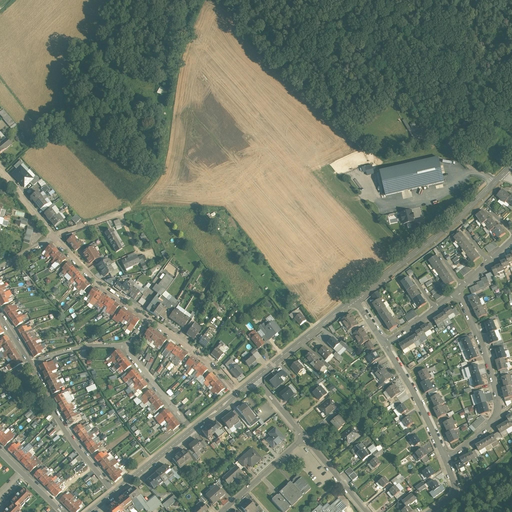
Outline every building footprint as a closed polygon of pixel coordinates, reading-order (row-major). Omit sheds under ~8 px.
[(162,96),(165,90),(160,87),(157,93),(162,96)] [(3,119),(7,124),(12,120),(8,115),(3,119)] [(422,136),(419,131),(411,135),(417,145),(419,143),(420,145),(423,144),(422,141),(425,140),(422,136)] [(5,138),(2,141),(0,138),(0,144),(5,150),(11,146),(5,138)] [(439,158),(380,172),(385,197),(445,183),(439,158)] [(14,167),(17,170),(20,167),(23,164),(20,161),(14,167)] [(361,167),(363,173),(366,172),(367,176),(375,174),(372,164),(361,167)] [(27,173),(20,167),(17,170),(12,175),(18,182),(27,173)] [(33,179),(27,173),(18,182),(24,188),(29,183),(33,179)] [(36,176),(33,179),(29,183),(33,186),(40,181),(36,176)] [(49,190),(45,186),(41,189),(43,192),(45,194),(47,192),(48,193),(50,192),(48,190),(49,190)] [(510,197),(502,190),(497,196),(505,203),(506,202),(510,197)] [(43,192),(39,195),(37,192),(30,198),(35,204),(45,196),(46,195),(45,194),(43,192)] [(44,201),(42,199),(35,204),(40,210),(47,205),(44,201)] [(51,210),(44,215),(49,221),(56,216),(51,210)] [(489,220),(483,211),(476,216),(482,225),(484,223),(489,220)] [(411,212),(401,214),(404,225),(410,224),(412,231),(419,230),(417,222),(414,223),(413,219),(414,219),(413,215),(412,215),(411,212)] [(76,215),(71,220),(75,224),(80,220),(76,215)] [(56,216),(49,221),(54,227),(61,222),(56,216)] [(489,220),(484,223),(490,232),(492,231),(497,227),(491,219),(489,220)] [(423,221),(417,222),(419,230),(425,228),(423,221)] [(505,234),(499,226),(497,227),(492,231),(498,239),(505,234)] [(33,228),(28,227),(23,242),(29,244),(33,228)] [(111,230),(105,234),(109,241),(112,239),(115,237),(113,234),(111,230)] [(124,246),(116,232),(113,234),(115,237),(118,243),(121,241),(123,245),(121,247),(121,248),(124,246)] [(467,241),(460,233),(454,238),(460,247),(467,241)] [(68,241),(67,242),(75,251),(84,246),(80,240),(77,242),(72,237),(68,241)] [(118,243),(115,237),(112,239),(115,245),(112,247),(116,253),(122,249),(121,248),(121,247),(118,243)] [(473,250),(467,241),(460,247),(462,250),(466,255),(473,250)] [(51,245),(45,251),(46,253),(48,255),(55,249),(51,245)] [(88,250),(82,254),(86,259),(96,253),(93,248),(93,247),(88,250)] [(55,249),(48,255),(50,257),(52,258),(58,252),(55,249)] [(479,258),(473,250),(466,255),(473,264),(479,258)] [(58,252),(52,258),(54,260),(56,262),(62,256),(58,252)] [(96,253),(86,259),(89,264),(95,261),(99,258),(96,253)] [(136,255),(122,262),(127,272),(125,269),(131,266),(132,268),(140,264),(140,263),(138,258),(136,255)] [(62,256),(56,262),(59,266),(65,260),(62,256)] [(147,269),(141,257),(138,258),(140,263),(140,264),(143,270),(147,269)] [(435,257),(429,262),(434,270),(441,265),(435,257)] [(107,260),(97,266),(101,271),(110,266),(107,260)] [(507,261),(500,263),(501,265),(503,269),(509,267),(508,265),(507,261)] [(68,263),(62,269),(64,271),(66,273),(72,267),(68,263)] [(441,265),(434,270),(439,276),(440,279),(447,274),(441,265)] [(501,265),(495,268),(495,269),(497,274),(504,272),(503,269),(501,265)] [(110,266),(101,271),(104,277),(113,271),(110,266)] [(72,267),(66,273),(67,275),(69,276),(75,270),(72,267)] [(75,270),(69,276),(71,278),(73,280),(79,274),(75,270)] [(79,274),(73,280),(75,282),(76,284),(83,278),(79,274)] [(453,283),(447,274),(440,279),(446,288),(453,283)] [(167,278),(165,276),(158,286),(157,286),(162,290),(171,278),(168,276),(167,278)] [(83,278),(76,284),(78,286),(80,288),(86,282),(83,278)] [(171,278),(162,290),(165,292),(174,280),(171,278)] [(408,278),(401,283),(407,291),(414,287),(408,278)] [(124,284),(119,281),(114,288),(120,292),(122,290),(121,290),(124,284)] [(86,282),(80,288),(82,290),(83,291),(90,285),(86,282)] [(124,284),(121,290),(122,290),(127,294),(132,287),(129,284),(126,282),(124,284)] [(162,290),(157,286),(158,286),(156,285),(152,290),(158,294),(159,293),(159,294),(162,290)] [(140,292),(132,287),(127,294),(134,300),(139,293),(140,292)] [(145,287),(141,293),(140,292),(139,293),(143,295),(148,289),(146,287),(145,287)] [(414,287),(407,291),(412,300),(419,295),(414,287)] [(94,288),(89,295),(91,297),(93,298),(98,291),(94,288)] [(98,291),(93,298),(95,300),(97,301),(102,294),(98,291)] [(159,294),(159,293),(158,294),(154,300),(157,302),(156,303),(164,308),(158,316),(165,321),(173,308),(174,306),(168,301),(162,296),(159,294)] [(102,294),(97,301),(99,303),(101,304),(106,297),(102,294)] [(419,295),(412,300),(418,309),(425,304),(419,295)] [(106,297),(101,304),(103,306),(105,307),(111,300),(106,297)] [(177,302),(172,297),(168,301),(174,306),(177,302)] [(477,297),(469,300),(473,310),(481,306),(477,297)] [(6,298),(0,301),(0,305),(1,307),(8,303),(7,301),(6,298)] [(375,302),(372,304),(378,313),(385,308),(379,299),(375,302)] [(111,300),(105,307),(108,309),(110,310),(115,303),(111,300)] [(154,300),(147,310),(157,318),(158,316),(164,308),(156,303),(157,302),(154,300)] [(115,303),(110,310),(112,312),(114,313),(119,306),(115,303)] [(213,303),(209,307),(216,312),(218,310),(219,308),(213,303)] [(297,310),(293,305),(287,310),(291,315),(297,310)] [(11,306),(4,311),(7,315),(14,310),(12,308),(11,306)] [(481,306),(473,310),(478,319),(486,316),(481,306)] [(190,316),(178,307),(176,310),(170,318),(176,323),(182,315),(188,319),(189,318),(190,316)] [(385,308),(378,313),(384,322),(391,317),(385,308)] [(450,308),(444,312),(445,313),(448,317),(453,314),(450,308)] [(122,309),(117,316),(119,317),(121,319),(127,312),(122,309)] [(14,310),(7,315),(10,319),(17,314),(15,312),(14,310)] [(300,314),(297,310),(291,315),(295,319),(300,314)] [(127,312),(121,319),(124,320),(126,322),(131,315),(127,312)] [(445,313),(439,316),(443,322),(448,318),(448,317),(445,313)] [(17,314),(10,319),(13,323),(20,318),(18,316),(17,314)] [(300,314),(295,319),(300,326),(306,321),(300,314)] [(131,315),(126,322),(128,323),(130,325),(135,318),(131,315)] [(188,319),(182,315),(176,323),(183,327),(188,320),(188,319)] [(351,315),(341,321),(345,326),(354,320),(351,315)] [(439,316),(433,320),(437,326),(443,322),(439,316)] [(391,317),(384,322),(390,331),(397,326),(391,317)] [(20,318),(13,323),(16,327),(23,322),(21,320),(20,318)] [(135,318),(130,325),(134,328),(139,321),(135,318)] [(354,320),(345,326),(348,331),(352,329),(357,325),(354,320)] [(493,321),(485,324),(488,334),(494,332),(496,331),(493,321)] [(267,322),(259,328),(264,335),(266,333),(264,331),(267,328),(267,327),(269,325),(267,322)] [(269,325),(267,327),(267,328),(264,331),(266,333),(271,339),(280,331),(273,322),(269,325)] [(199,328),(194,324),(191,328),(198,333),(199,331),(198,330),(199,328)] [(426,324),(420,328),(421,329),(424,334),(430,330),(426,324)] [(26,327),(18,331),(21,335),(28,331),(27,329),(26,327)] [(150,328),(145,335),(146,337),(149,338),(154,331),(150,328)] [(198,333),(191,328),(186,335),(194,340),(195,338),(197,335),(198,333)] [(216,334),(209,329),(198,343),(205,348),(216,334)] [(356,333),(353,335),(356,341),(366,335),(362,329),(356,333)] [(421,329),(415,333),(416,334),(419,339),(425,335),(424,334),(421,329)] [(28,331),(21,335),(23,340),(31,335),(30,333),(28,331)] [(158,334),(154,331),(149,338),(151,340),(153,341),(158,334)] [(488,334),(486,335),(490,345),(498,342),(494,332),(488,334)] [(101,338),(104,342),(112,338),(110,334),(101,338)] [(158,334),(153,341),(155,343),(157,344),(162,337),(158,334)] [(416,334),(410,338),(414,344),(420,340),(419,339),(416,334)] [(31,335),(23,340),(26,344),(34,340),(32,338),(31,335)] [(366,335),(356,341),(360,346),(369,340),(366,335)] [(261,341),(256,336),(252,339),(251,340),(258,348),(263,345),(261,341)] [(7,337),(0,340),(0,342),(0,343),(2,346),(9,341),(7,337)] [(162,337),(157,344),(159,346),(161,347),(166,340),(162,337)] [(333,338),(328,344),(334,350),(339,345),(333,338)] [(414,344),(410,338),(405,342),(408,348),(414,344)] [(469,339),(461,342),(465,352),(473,348),(469,339)] [(34,340),(26,344),(29,349),(36,344),(35,342),(34,340)] [(9,341),(2,346),(3,348),(4,350),(12,346),(9,341)] [(350,349),(342,342),(339,345),(343,348),(348,352),(350,349)] [(369,342),(366,344),(365,346),(370,352),(371,351),(374,348),(369,342)] [(405,342),(399,346),(402,351),(408,348),(405,342)] [(170,343),(165,350),(167,352),(169,353),(174,346),(170,343)] [(36,344),(29,349),(31,353),(39,349),(37,347),(36,344)] [(339,345),(334,350),(337,354),(343,348),(339,345)] [(12,346),(4,350),(6,352),(7,355),(14,350),(12,346)] [(174,346),(169,353),(171,355),(173,356),(178,349),(174,346)] [(332,355),(324,347),(319,352),(327,360),(332,355)] [(473,348),(465,352),(469,362),(477,358),(473,348)] [(503,348),(495,350),(498,361),(504,359),(506,358),(503,348)] [(39,349),(31,353),(34,358),(41,353),(40,351),(39,349)] [(178,349),(173,356),(175,358),(178,359),(183,352),(178,349)] [(216,349),(211,355),(218,361),(223,355),(218,350),(216,349)] [(14,350),(7,355),(8,357),(10,359),(17,355),(14,350)] [(118,351),(111,356),(113,358),(114,360),(121,354),(118,351)] [(183,352),(178,359),(180,361),(182,362),(187,355),(183,352)] [(257,352),(252,356),(256,360),(261,356),(257,352)] [(372,353),(366,358),(371,364),(379,358),(374,352),(372,353)] [(311,353),(306,357),(312,365),(317,361),(311,353)] [(121,354),(114,360),(116,362),(118,364),(124,358),(121,354)] [(255,361),(249,354),(242,360),(248,367),(255,361)] [(17,355),(10,359),(11,361),(12,363),(20,359),(17,355)] [(124,358),(118,364),(119,366),(121,368),(128,362),(124,358)] [(191,358),(186,365),(188,366),(190,368),(195,361),(191,358)] [(229,358),(223,364),(226,368),(232,362),(229,358)] [(12,363),(9,365),(10,368),(13,366),(15,368),(22,363),(20,359),(12,363)] [(498,361),(496,361),(499,372),(500,371),(507,369),(504,359),(498,361)] [(330,367),(323,360),(320,363),(324,366),(328,369),(330,367)] [(199,364),(195,361),(190,368),(192,369),(194,371),(199,364)] [(312,365),(311,365),(320,372),(324,366),(320,363),(317,361),(312,365)] [(128,362),(121,368),(123,370),(124,372),(131,366),(128,362)] [(236,366),(232,362),(226,368),(230,372),(236,366)] [(297,362),(291,368),(294,371),(298,375),(301,377),(306,372),(304,370),(304,369),(297,362)] [(47,363),(39,367),(41,371),(49,368),(47,364),(47,363)] [(199,364),(194,371),(196,372),(198,374),(203,367),(199,364)] [(236,366),(230,372),(236,379),(242,374),(236,366)] [(379,367),(373,372),(377,378),(386,372),(381,366),(379,367)] [(477,366),(469,368),(472,378),(480,376),(477,366)] [(203,367),(198,374),(200,376),(201,377),(207,370),(203,367)] [(49,368),(41,371),(43,376),(51,372),(50,370),(49,368)] [(426,369),(418,373),(423,382),(428,380),(431,379),(426,369)] [(128,375),(127,376),(130,380),(137,374),(134,370),(128,375)] [(51,372),(43,376),(45,381),(53,377),(52,375),(51,372)] [(390,378),(386,372),(377,378),(382,385),(388,380),(390,378)] [(137,374),(130,380),(132,382),(134,384),(140,378),(137,374)] [(211,374),(205,380),(206,381),(208,383),(214,377),(211,374)] [(270,382),(276,389),(283,382),(281,379),(278,376),(270,382)] [(480,376),(472,378),(475,388),(483,386),(480,376)] [(511,383),(510,376),(502,378),(504,388),(510,387),(511,386),(511,383)] [(53,377),(45,381),(48,385),(56,382),(54,379),(53,377)] [(214,377),(208,383),(210,385),(211,387),(218,381),(214,377)] [(140,378),(134,384),(135,386),(137,388),(144,382),(140,378)] [(423,382),(421,383),(426,393),(433,389),(428,380),(423,382)] [(218,381),(211,387),(213,389),(214,391),(221,385),(218,381)] [(56,382),(48,385),(50,390),(58,386),(57,384),(56,382)] [(144,382),(137,388),(139,390),(140,391),(147,386),(144,382)] [(176,383),(170,389),(172,391),(179,385),(176,383)] [(86,388),(87,393),(97,390),(95,384),(86,388)] [(221,385),(214,391),(216,393),(218,395),(224,389),(221,385)] [(58,386),(50,390),(52,394),(60,391),(59,389),(58,386)] [(394,386),(387,391),(392,398),(392,399),(396,396),(400,393),(394,386)] [(321,387),(313,394),(320,401),(327,395),(321,387)] [(504,388),(502,389),(505,399),(510,398),(511,397),(511,394),(510,387),(504,388)] [(288,388),(280,394),(286,401),(288,399),(293,395),(293,394),(288,388)] [(150,390),(144,396),(145,398),(147,400),(154,394),(150,390)] [(482,392),(474,395),(478,405),(486,402),(482,392)] [(293,395),(288,399),(290,401),(297,396),(295,393),(293,394),(293,395)] [(154,394),(147,400),(148,402),(150,404),(157,398),(154,394)] [(439,394),(431,398),(436,408),(441,405),(443,404),(439,394)] [(62,395),(54,399),(57,403),(64,399),(62,395)] [(396,396),(392,399),(392,398),(388,400),(391,405),(393,403),(398,400),(396,396)] [(157,398),(150,404),(152,406),(153,408),(160,402),(157,398)] [(64,399),(57,403),(60,408),(67,403),(66,401),(64,399)] [(398,400),(393,403),(397,408),(402,405),(398,400)] [(330,401),(320,409),(326,416),(336,408),(330,401)] [(160,402),(153,408),(155,410),(157,411),(163,406),(160,402)] [(486,402),(478,405),(481,415),(489,413),(486,402)] [(67,403),(60,408),(62,412),(70,408),(68,406),(67,403)] [(402,405),(397,408),(401,415),(407,410),(403,404),(402,405)] [(252,414),(245,405),(240,409),(239,407),(236,409),(245,419),(252,414)] [(436,408),(434,409),(438,418),(446,415),(441,405),(436,408)] [(70,408),(62,412),(65,417),(72,412),(71,410),(70,408)] [(31,410),(24,416),(27,419),(33,413),(31,410)] [(166,410),(160,415),(163,419),(170,414),(166,410)] [(72,412),(65,417),(67,421),(75,417),(74,415),(72,412)] [(232,413),(222,421),(226,427),(228,430),(229,429),(239,422),(236,418),(232,413)] [(173,418),(170,414),(163,419),(165,421),(166,423),(173,418)] [(258,421),(252,414),(245,419),(251,427),(258,422),(258,421)] [(336,418),(331,423),(338,431),(342,428),(342,427),(345,424),(344,423),(346,421),(344,418),(342,419),(339,416),(339,415),(336,418)] [(75,417),(67,421),(70,426),(77,421),(76,419),(75,417)] [(405,420),(402,422),(407,428),(414,424),(409,417),(405,420)] [(173,418),(166,423),(168,425),(170,427),(176,422),(173,418)] [(451,420),(443,423),(448,433),(453,430),(456,429),(451,420)] [(508,421),(503,425),(506,430),(511,427),(510,424),(508,421)] [(176,422),(170,427),(171,429),(173,431),(179,426),(176,422)] [(221,430),(215,422),(209,428),(214,434),(218,431),(219,432),(221,430)] [(80,425),(73,430),(76,434),(83,429),(82,427),(80,425)] [(506,430),(503,425),(497,428),(499,432),(500,434),(506,430)] [(209,428),(202,433),(208,441),(211,439),(210,438),(214,434),(209,428)] [(351,428),(342,437),(348,444),(358,435),(351,428)] [(83,429),(76,434),(79,438),(86,433),(85,431),(83,429)] [(275,429),(271,433),(273,435),(266,442),(273,449),(284,439),(275,429)] [(448,433),(446,434),(450,444),(458,440),(453,430),(448,433)] [(412,432),(407,436),(410,441),(415,437),(412,432)] [(86,433),(79,438),(82,442),(89,437),(88,435),(86,433)] [(493,435),(487,439),(491,445),(497,441),(493,435)] [(421,443),(416,436),(415,437),(410,441),(415,447),(421,443)] [(7,437),(1,443),(4,447),(10,441),(9,439),(7,437)] [(89,437),(82,442),(85,447),(92,441),(91,439),(89,437)] [(487,439),(482,443),(485,448),(491,445),(487,439)] [(200,444),(196,440),(189,446),(191,449),(195,454),(203,448),(200,444)] [(269,446),(264,440),(261,443),(266,449),(269,446)] [(92,441),(85,447),(88,451),(95,446),(94,444),(92,441)] [(361,443),(353,450),(357,455),(363,450),(365,448),(361,443)] [(482,443),(475,447),(477,450),(479,452),(485,448),(482,443)] [(376,448),(374,444),(368,448),(375,458),(385,452),(383,449),(384,448),(382,444),(376,448)] [(16,446),(14,445),(8,451),(12,454),(18,448),(16,446)] [(95,446),(88,451),(91,455),(98,450),(97,448),(95,446)] [(20,450),(18,448),(12,454),(16,458),(22,452),(20,450)] [(259,457),(252,449),(240,460),(246,466),(247,464),(251,468),(254,465),(253,463),(259,457)] [(422,449),(416,454),(421,460),(426,456),(427,456),(422,449)] [(191,460),(184,450),(172,460),(180,469),(191,460)] [(363,450),(357,455),(363,462),(369,457),(363,450)] [(72,462),(79,455),(75,451),(68,458),(72,462)] [(22,452),(16,458),(19,462),(25,455),(23,454),(22,452)] [(101,453),(95,459),(98,462),(104,457),(103,455),(101,453)] [(472,453),(466,456),(469,462),(472,461),(475,459),(472,453)] [(25,455),(19,462),(23,465),(29,459),(27,457),(25,455)] [(469,462),(466,456),(460,459),(461,462),(463,465),(469,462)] [(104,457),(98,462),(101,466),(108,461),(106,459),(104,457)] [(376,458),(370,463),(375,469),(381,464),(376,458)] [(29,459),(23,465),(27,469),(33,463),(31,461),(29,459)] [(108,461),(101,466),(104,470),(111,465),(110,463),(108,461)] [(461,462),(455,465),(458,471),(464,468),(463,465),(461,462)] [(33,463),(27,469),(30,472),(36,466),(35,465),(33,463)] [(113,467),(111,465),(104,470),(108,474),(114,469),(113,467)] [(170,471),(165,465),(160,470),(168,480),(173,475),(170,471)] [(241,473),(235,467),(222,479),(228,485),(235,478),(239,482),(243,478),(240,474),(241,473)] [(350,468),(345,472),(349,477),(354,473),(350,468)] [(434,475),(430,468),(423,473),(428,479),(434,475)] [(114,469),(108,474),(111,478),(118,473),(116,471),(114,469)] [(40,470),(34,476),(37,479),(43,473),(42,471),(40,470)] [(168,480),(160,470),(155,474),(162,482),(163,484),(168,480)] [(43,473),(37,479),(41,483),(47,477),(45,475),(43,473)] [(118,473),(111,478),(114,482),(121,477),(119,475),(118,473)] [(358,477),(354,473),(349,477),(353,482),(358,477)] [(162,482),(155,474),(147,481),(154,489),(162,482)] [(289,483),(280,492),(279,493),(279,494),(278,496),(277,496),(277,495),(276,496),(272,499),(272,500),(271,500),(271,501),(272,501),(281,511),(286,511),(289,510),(289,509),(289,508),(290,506),(291,506),(291,507),(292,506),(302,497),(303,496),(302,496),(302,495),(304,494),(305,494),(306,494),(311,489),(311,488),(299,476),(299,475),(298,475),(298,476),(293,480),(293,481),(293,482),(291,483),(290,483),(289,483)] [(47,477),(41,483),(45,487),(51,481),(49,479),(47,477)] [(384,478),(378,483),(383,489),(389,484),(384,478)] [(425,485),(427,489),(430,487),(429,486),(434,483),(432,480),(425,485)] [(51,481),(45,487),(48,490),(54,484),(53,482),(51,481)] [(434,483),(429,486),(430,487),(433,491),(434,492),(440,488),(439,487),(435,482),(434,483)] [(54,484),(48,490),(52,494),(58,488),(56,486),(54,484)] [(444,488),(442,486),(439,487),(440,488),(434,492),(433,491),(430,494),(433,499),(445,491),(443,489),(444,488)] [(216,487),(211,492),(218,500),(224,495),(219,490),(216,487)] [(395,487),(390,491),(390,492),(394,497),(400,492),(395,487)] [(58,488),(52,494),(56,498),(62,491),(60,490),(58,488)] [(139,496),(133,488),(124,495),(130,503),(139,496)] [(24,489),(18,495),(16,496),(16,497),(11,503),(13,505),(18,510),(24,505),(24,504),(25,502),(26,503),(32,497),(24,489)] [(400,492),(394,497),(398,502),(406,495),(404,493),(403,494),(401,491),(400,492)] [(211,492),(205,497),(208,500),(213,505),(218,500),(211,492)] [(65,495),(59,501),(63,505),(69,498),(67,497),(65,495)] [(130,503),(124,495),(107,509),(110,511),(125,511),(133,506),(130,503)] [(416,500),(412,495),(402,502),(406,508),(407,507),(407,506),(410,505),(416,500)] [(139,496),(130,503),(133,506),(133,507),(142,500),(139,496)] [(173,496),(162,505),(166,510),(177,500),(173,496)] [(155,497),(146,504),(145,504),(146,505),(149,510),(159,502),(155,497)] [(69,498),(63,505),(66,508),(73,502),(71,500),(69,498)] [(322,507),(320,509),(318,507),(313,511),(342,511),(347,508),(340,499),(331,507),(328,504),(323,508),(322,507)] [(142,500),(133,507),(137,511),(146,505),(145,504),(146,504),(142,500)] [(249,500),(240,508),(243,511),(244,511),(256,511),(257,511),(258,510),(256,508),(249,500)] [(73,502),(66,508),(70,511),(76,506),(74,504),(73,502)]
